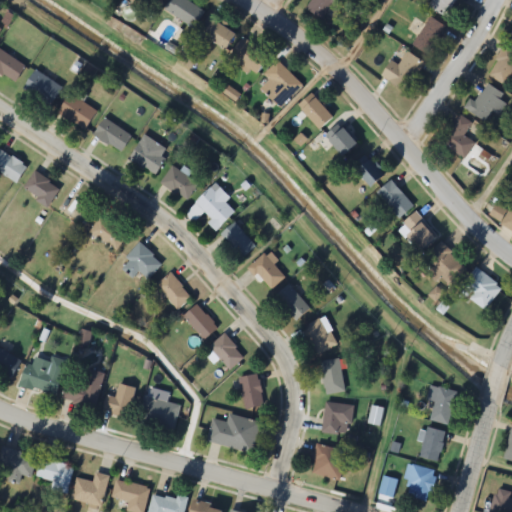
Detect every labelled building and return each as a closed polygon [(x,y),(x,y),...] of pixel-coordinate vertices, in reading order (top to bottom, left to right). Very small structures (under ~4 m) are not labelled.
[(160,0),(141,0),(154,9),(160,0)] [(192,30),(205,14),(186,0),(171,0),(165,9),(192,30)] [(323,20),(335,0),(312,0),(306,9),(323,20)] [(455,0),(431,0),(427,9),(446,18),(455,0)] [(199,34),(224,51),(235,35),(210,17),(199,34)] [(427,56),(446,28),(430,17),(411,45),(427,56)] [(229,56),(254,76),(268,58),(244,38),(229,56)] [(509,88),(511,81),(511,49),(504,45),(487,76),(509,88)] [(0,74),(13,83),(25,66),(0,49),(0,74)] [(405,92),(424,63),(407,52),(398,65),(391,61),(381,76),(405,92)] [(264,76),(269,81),(260,89),(280,109),(303,87),(278,62),(264,76)] [(61,88),(35,70),(22,87),(48,106),(61,88)] [(474,102),(470,99),(464,109),(490,127),(505,104),(500,101),(504,96),(487,84),(474,102)] [(96,113),(71,93),(56,111),(82,131),(96,113)] [(332,120),(314,94),(298,105),(316,131),(332,120)] [(464,136),(472,124),(459,115),(440,143),(464,159),(475,144),(464,136)] [(120,153),(131,136),(104,118),(93,135),(120,153)] [(325,137),(342,156),(356,144),(339,125),(325,137)] [(152,175),(169,153),(144,135),(128,158),(152,175)] [(0,172),(16,183),(26,166),(0,149),(0,172)] [(384,175),(367,154),(352,166),(369,188),(384,175)] [(159,183),(186,202),(198,184),(171,166),(159,183)] [(60,188),(33,171),(22,190),(48,206),(60,188)] [(375,195),(400,219),(413,206),(389,181),(375,195)] [(215,231),(234,212),(225,202),(227,200),(211,185),(194,202),(211,220),(208,223),(215,231)] [(489,215),(511,231),(511,204),(507,212),(497,204),(489,215)] [(398,228),(418,253),(437,238),(417,213),(398,228)] [(89,233),(115,251),(126,235),(100,216),(89,233)] [(255,246),(234,222),(219,235),(240,259),(255,246)] [(146,281),(162,265),(140,243),(124,258),(129,263),(123,269),(133,279),(139,273),(146,281)] [(448,290),(467,268),(439,244),(420,266),(448,290)] [(269,291),(285,280),(266,254),(250,265),(269,291)] [(502,290),(478,268),(459,289),(483,311),(502,290)] [(191,298),(171,272),(156,284),(176,310),(191,298)] [(295,321),(309,309),(288,285),(274,297),(295,321)] [(182,317),(205,340),(217,327),(195,304),(182,317)] [(315,356),(337,346),(323,317),(301,328),(315,356)] [(209,346),(228,371),(244,359),(224,334),(209,346)] [(21,362),(0,349),(0,376),(10,382),(21,362)] [(56,397),(66,362),(52,358),(51,362),(34,357),(32,366),(25,364),(19,386),(56,397)] [(342,394),(341,360),(322,361),(324,395),(342,394)] [(84,387),(66,382),(62,400),(95,409),(104,374),(88,371),(84,387)] [(264,407),(258,375),(239,378),(245,411),(264,407)] [(128,419),(136,390),(120,385),(115,399),(106,396),(102,412),(128,419)] [(457,393),(430,386),(426,401),(435,404),(430,421),(448,426),(457,393)] [(145,397),(138,424),(173,433),(180,407),(165,403),(167,395),(158,393),(156,400),(145,397)] [(322,433),(349,436),(352,406),(325,403),(322,433)] [(378,425),(379,411),(371,411),(369,424),(378,425)] [(260,422),(229,415),(227,423),(212,420),(207,443),(253,453),(260,422)] [(420,458),(439,462),(445,432),(425,428),(420,458)] [(309,474),(341,481),(348,453),(316,445),(309,474)] [(22,477),(30,479),(36,457),(3,448),(0,460),(0,479),(20,484),(22,477)] [(52,491),(68,494),(73,467),(40,460),(36,478),(54,482),(52,491)] [(433,468),(407,467),(406,499),(431,500),(433,468)] [(110,477),(95,472),(92,483),(77,478),(71,499),(100,508),(110,477)] [(111,498),(127,501),(125,511),(127,511),(143,511),(150,488),(115,480),(111,498)] [(511,511),(511,499),(509,498),(511,493),(497,489),(489,511),(511,511)] [(147,511),(152,491),(187,499),(184,511),(147,511)] [(220,511),(221,508),(192,501),(189,511),(220,511)]
